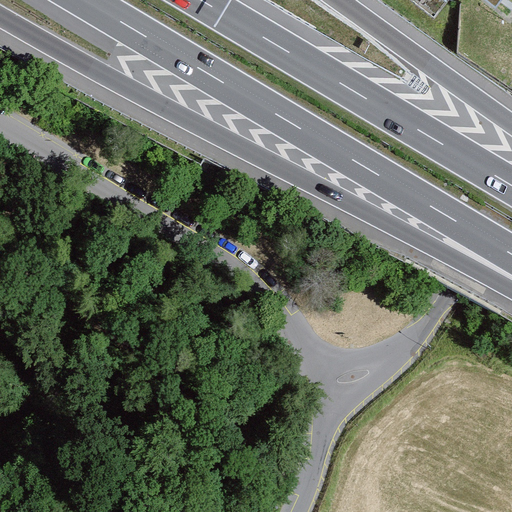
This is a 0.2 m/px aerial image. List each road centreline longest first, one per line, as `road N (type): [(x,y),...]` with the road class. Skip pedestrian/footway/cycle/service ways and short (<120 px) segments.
road 1 (motorway): [(0,15),(511,286)]
road 2 (motorway): [(83,0),(511,254)]
road 3 (residential): [(511,196),(423,330),(385,360),(318,387),(313,457),(294,511)]
road 4 (motorway): [(511,185),(200,0)]
road 5 (motorway): [(511,124),(338,0)]
